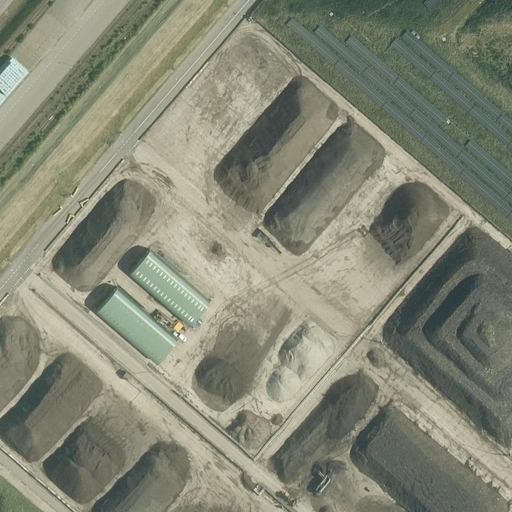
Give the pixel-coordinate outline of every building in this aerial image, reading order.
[(180,0),(179,2),(191,13),(204,0),(180,0)] [(161,49),(185,24),(171,11),(148,36),(161,49)] [(234,85),(265,49),(237,24),(206,60),(234,85)] [(119,72),(132,84),(155,58),(142,46),(119,72)] [(114,81),(92,107),(103,117),(126,91),(114,81)] [(289,132),(309,148),(336,113),(331,109),(325,108),(321,113),(322,106),(320,109),(319,113),(314,119),(314,123),(308,122),(307,124),(304,121),(298,120),(295,123),(291,120),(287,125),(288,119),(282,118),(282,124),(294,126),(289,132)] [(86,113),(62,138),(74,150),(98,124),(86,113)] [(264,139),(293,165),(301,155),(272,130),(264,139)] [(31,171),(44,184),(68,159),(56,146),(31,171)] [(3,209),(15,220),(38,195),(26,183),(3,209)] [(122,384),(128,376),(122,372),(116,380),(122,384)]
